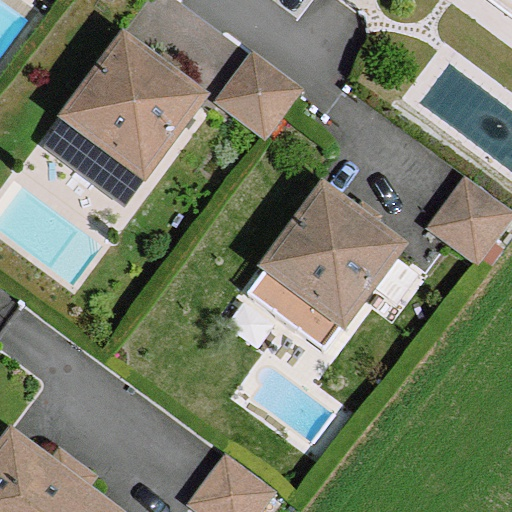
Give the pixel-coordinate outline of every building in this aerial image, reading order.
[(121,43),(62,123),(142,182),(201,102),(121,43)] [(254,61),(220,104),(266,138),(298,94),(254,61)] [(466,187),(434,231),(478,263),(510,219),(466,187)] [(322,195),(263,275),(343,334),(402,254),(322,195)] [(112,511),(15,439),(0,458),(0,511),(112,511)] [(226,465),(193,509),(197,511),(260,511),(271,498),(226,465)]
